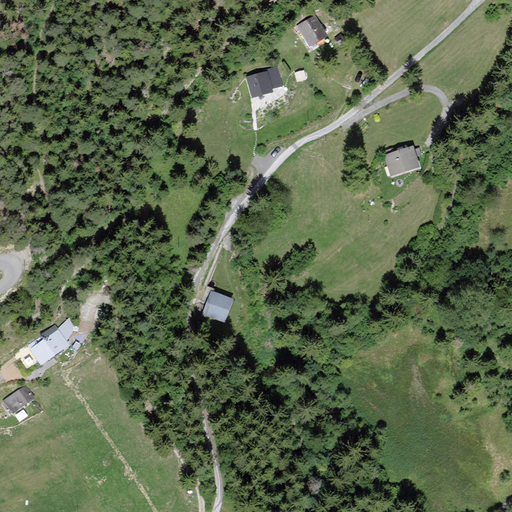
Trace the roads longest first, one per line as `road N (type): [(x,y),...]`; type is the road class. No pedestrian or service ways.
road 1 (track): [(484,0),(356,112),(291,153),(213,249),(184,332),(217,464),(217,511)]
road 2 (track): [(203,511),(195,476),(131,376)]
